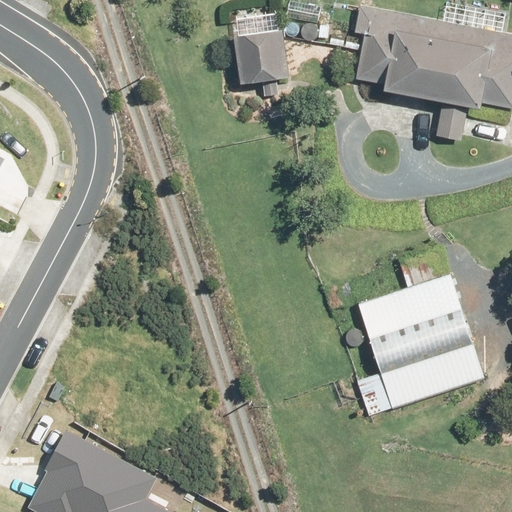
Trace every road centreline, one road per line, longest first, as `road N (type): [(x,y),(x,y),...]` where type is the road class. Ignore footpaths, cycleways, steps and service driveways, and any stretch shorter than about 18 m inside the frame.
road 1 (unknown): [(511,160),(374,179),(209,167)]
road 2 (residential): [(0,358),(94,177),(99,140)]
road 3 (residential): [(0,23),(49,51),(73,77),(99,140)]
